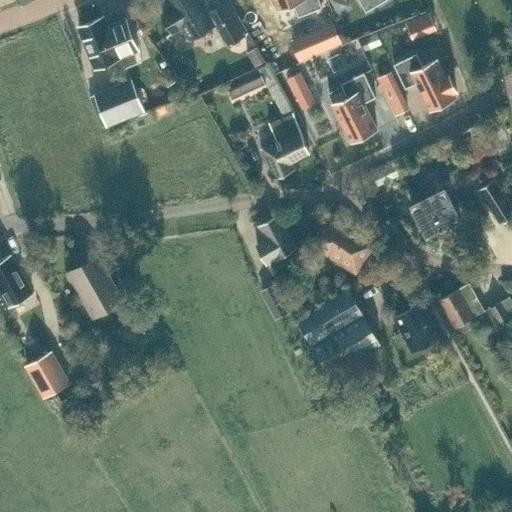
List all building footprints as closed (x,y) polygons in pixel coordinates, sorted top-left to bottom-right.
[(244,34),(225,1),(213,8),(207,0),(167,0),(171,7),(161,13),(173,32),(181,27),(188,39),(215,23),(228,44),(244,34)] [(275,0),(278,9),(293,3),(298,16),(322,7),(319,0),(275,0)] [(359,0),(366,11),(384,0),(359,0)] [(429,13),(407,21),(413,38),(435,29),(429,13)] [(138,50),(126,18),(106,26),(102,17),(80,26),(96,66),(138,50)] [(302,43),(294,46),(300,59),(341,42),(333,24),(300,38),(302,43)] [(256,46),(247,52),(255,66),(264,60),(256,46)] [(417,53),(394,64),(405,88),(417,82),(430,109),(456,97),(453,93),(457,91),(449,75),(446,76),(437,58),(423,65),(417,53)] [(268,64),(259,69),(283,116),(293,112),(294,112),(286,97),(269,64),(268,64)] [(300,72),(288,78),(299,100),(311,94),(300,72)] [(333,102),(333,103),(352,141),(377,129),(364,102),(376,96),(364,72),(341,83),(343,86),(347,96),(333,102)] [(228,90),(232,99),(265,83),(262,75),(228,90)] [(133,86),(97,100),(106,124),(143,110),(133,86)] [(309,152),(295,117),(293,112),(283,116),(269,122),(277,142),(261,148),(274,177),(295,168),(291,161),(309,152)] [(478,152),(446,166),(452,178),(483,164),(478,152)] [(500,224),(511,215),(511,204),(495,179),(478,190),(500,224)] [(460,219),(444,188),(425,198),(411,205),(427,235),(460,219)] [(355,271),(374,243),(328,213),(310,242),(355,271)] [(299,252),(296,247),(278,214),(259,225),(267,240),(257,245),(267,262),(270,261),(281,280),(299,252)] [(0,289),(9,305),(33,292),(11,254),(0,260),(0,289)] [(93,317),(123,300),(98,255),(67,273),(93,317)] [(455,326),(484,309),(469,282),(439,299),(455,326)] [(275,283),(261,291),(276,318),(290,310),(275,283)] [(364,315),(354,296),(348,287),(297,317),(313,345),(364,315)] [(511,319),(511,318),(511,300),(509,296),(490,307),(498,321),(508,315),(511,319)] [(412,350),(438,336),(420,302),(393,316),(412,350)] [(379,342),(366,318),(364,315),(313,345),(327,371),(379,342)] [(76,394),(51,352),(27,365),(45,397),(55,391),(61,402),(76,394)] [(465,511),(461,503),(443,511),(465,511)]
